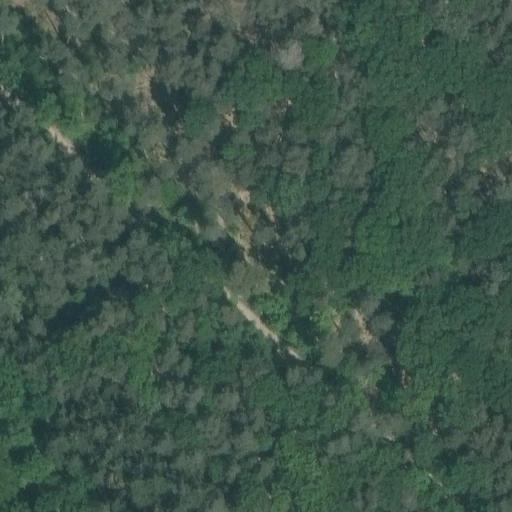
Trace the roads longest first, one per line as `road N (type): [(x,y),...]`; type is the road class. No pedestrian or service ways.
road 1 (track): [(368,427),(0,89)]
road 2 (track): [(461,511),(368,427)]
